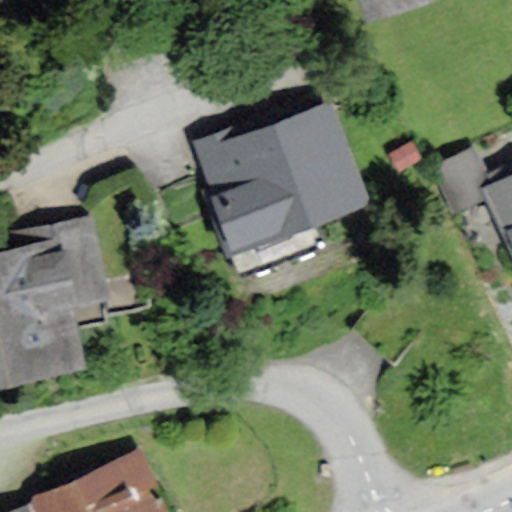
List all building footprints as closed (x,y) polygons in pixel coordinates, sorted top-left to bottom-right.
[(372,0),(379,15),(420,0),(372,0)] [(360,93),(203,155),(251,276),(408,214),(360,93)] [(511,185),(496,194),(511,225),(511,185)] [(108,241),(0,261),(0,390),(102,371),(91,308),(120,303),(108,241)] [(0,498),(0,511),(178,511),(147,438),(0,498)]
